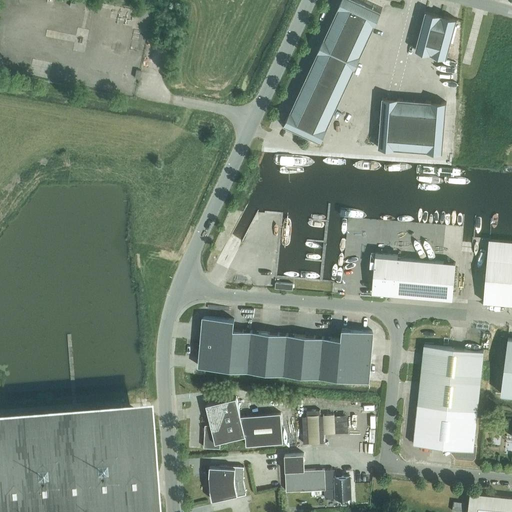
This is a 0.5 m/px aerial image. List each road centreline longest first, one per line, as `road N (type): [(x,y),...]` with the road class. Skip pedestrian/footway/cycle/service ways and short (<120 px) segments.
road 1 (tertiary): [(178,289),(309,0)]
road 2 (unclassified): [(399,310),(385,467),(511,480)]
road 3 (tertiary): [(174,511),(163,349),(178,289)]
road 4 (unclassified): [(178,289),(399,310)]
